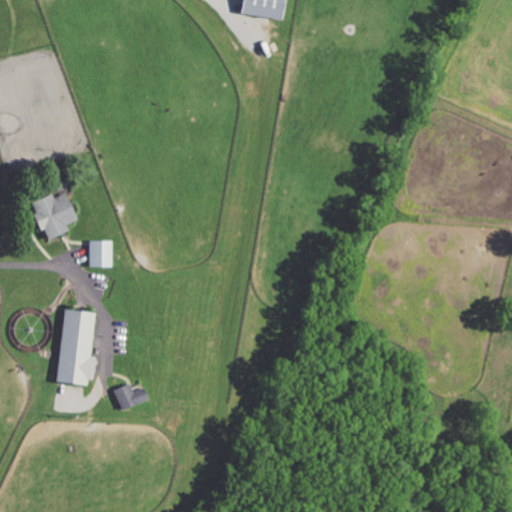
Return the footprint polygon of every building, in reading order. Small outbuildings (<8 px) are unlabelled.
[(238,0),(237,16),(278,20),(279,0),(238,0)] [(49,194),(26,202),(37,232),(41,230),(45,239),(66,231),(63,224),(73,220),(63,193),(50,198),(49,194)] [(87,267),(109,267),(110,241),(87,240),(87,267)] [(93,313),(62,309),(54,382),(88,386),(91,357),(88,357),(93,313)] [(146,401),(143,388),(131,392),(128,384),(112,389),(118,409),(146,401)]
